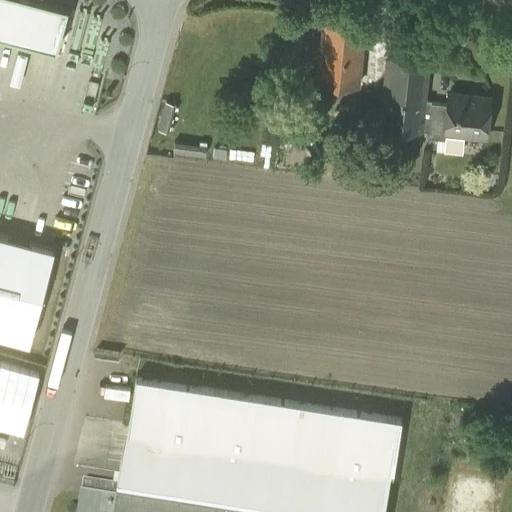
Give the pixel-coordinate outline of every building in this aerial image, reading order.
[(68,6),(43,0),(0,0),(0,34),(56,50),(68,6)] [(363,25),(323,21),(317,81),(357,85),(363,25)] [(427,61),(387,57),(380,125),(419,130),(423,101),(427,61)] [(488,97),(448,93),(447,103),(444,130),(445,130),(461,131),(464,135),(478,137),(482,134),(484,134),(488,97)] [(447,103),(423,101),(419,130),(425,130),(425,137),(444,139),(445,130),(444,130),(447,103)] [(54,249),(0,234),(0,336),(29,344),(54,249)] [(385,511),(400,418),(135,376),(117,488),(115,501),(188,511),(385,511)] [(117,488),(82,483),(80,495),(115,501),(117,488)] [(80,495),(79,495),(76,511),(113,511),(115,501),(80,495)] [(188,511),(115,501),(113,511),(188,511)]
